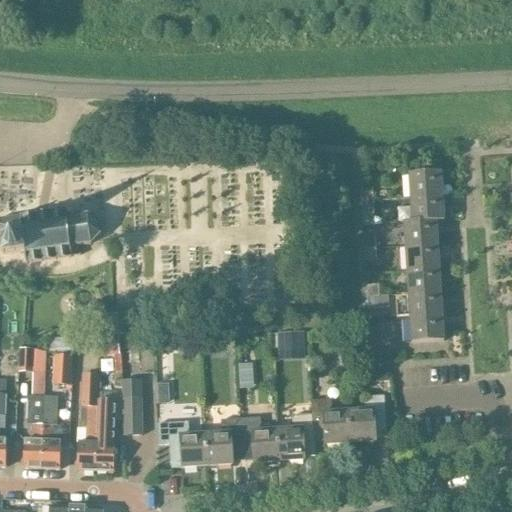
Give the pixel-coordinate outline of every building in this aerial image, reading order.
[(409,199),(441,197),(440,174),(408,176),(409,199)] [(360,191),(361,202),(373,202),(373,190),(360,191)] [(409,199),(411,223),(411,224),(435,223),(443,222),(441,197),(409,199)] [(361,202),(362,214),(374,213),(373,202),(361,202)] [(67,217),(66,211),(0,220),(0,233),(1,238),(18,236),(21,253),(21,257),(25,256),(26,265),(72,258),(72,259),(83,257),(81,246),(90,245),(100,235),(98,222),(87,214),(67,217)] [(411,224),(411,223),(403,224),(405,248),(436,246),(435,223),(411,224)] [(1,238),(3,256),(21,253),(18,236),(1,238)] [(364,239),(364,250),(376,249),(375,237),(364,239)] [(438,270),(436,246),(405,248),(406,272),(438,270)] [(364,250),(365,262),(377,261),(376,249),(364,250)] [(406,272),(407,295),(439,292),(438,270),(406,272)] [(367,286),(367,298),(379,297),(379,285),(367,286)] [(409,320),(441,318),(439,292),(407,295),(409,320)] [(367,298),(368,310),(380,309),(379,297),(367,298)] [(126,314),(111,315),(111,337),(127,337),(126,314)] [(441,318),(409,320),(410,344),(442,342),(441,318)] [(304,333),(278,334),(279,354),(305,353),(304,333)] [(370,334),(370,347),(382,346),(382,334),(370,334)] [(117,337),(100,337),(100,355),(116,355),(117,337)] [(33,350),(19,350),(19,372),(33,373),(33,350)] [(54,356),(52,386),(70,387),(72,358),(54,356)] [(240,386),(253,385),(252,365),(239,366),(240,386)] [(384,382),(390,382),(389,372),(379,372),(379,378),(384,382)] [(82,375),(81,409),(82,409),(98,410),(98,394),(99,392),(99,376),(82,375)] [(141,380),(122,380),(122,394),(122,399),(123,421),(124,437),(142,436),(141,398),(141,380)] [(156,405),(166,404),(165,385),(155,386),(156,405)] [(96,445),(94,472),(114,473),(115,446),(113,445),(114,420),(123,421),(122,399),(122,394),(98,394),(98,410),(96,445)] [(24,442),(23,470),(41,470),(43,425),(44,398),(28,397),(27,424),(32,425),(31,442),(24,442)] [(43,425),(41,470),(60,471),(61,443),(53,443),(53,427),(57,427),(58,398),(44,398),(43,425)] [(374,443),(373,439),(385,438),(383,398),(363,399),(363,411),(347,412),(349,444),(374,443)] [(311,402),(312,416),(313,416),(314,443),(315,443),(324,442),(324,446),(349,444),(347,412),(333,413),(332,401),(311,402)] [(78,444),(77,472),(94,472),(96,445),(98,410),(82,409),(81,429),(83,429),(86,429),(85,445),(78,444)] [(316,457),(315,443),(314,443),(313,416),(312,416),(292,417),(293,431),(278,432),(279,459),(316,457)] [(243,461),(279,459),(278,432),(262,432),(261,419),(241,420),(243,461)] [(207,464),(243,461),(241,420),(221,421),(222,435),(206,436),(207,464)] [(171,466),(207,464),(206,436),(190,437),(189,423),(169,425),(157,425),(158,447),(170,446),(171,466)]
